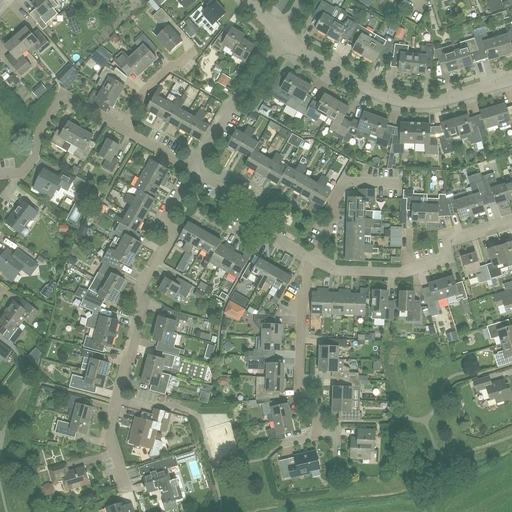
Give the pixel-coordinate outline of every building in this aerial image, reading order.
[(45,0),(36,0),(32,4),(42,16),(48,12),(54,18),(58,14),(54,10),(45,0)] [(53,0),(45,0),(54,10),(59,6),(53,0)] [(162,8),(161,9),(153,0),(151,0),(149,2),(157,12),(153,16),(165,30),(157,37),(171,52),(183,41),(166,23),(171,18),(162,8)] [(176,0),(184,8),(188,9),(196,2),(194,0),(176,0)] [(327,36),(341,11),(337,8),(335,9),(322,1),(315,14),(322,18),(315,29),(327,36)] [(213,26),(227,13),(217,3),(206,12),(202,7),(190,17),(199,27),(208,20),(213,26)] [(386,10),(383,15),(389,18),(392,13),(386,10)] [(351,35),(358,25),(359,22),(346,15),(346,13),(341,11),(327,36),(338,42),(345,31),(351,35)] [(43,30),(48,26),(41,18),(36,21),(43,30)] [(511,25),(511,23),(505,25),(507,31),(501,33),(503,37),(496,39),(501,57),(511,53),(511,45),(511,41),(511,40),(511,25)] [(364,57),(373,41),(376,35),(358,25),(351,35),(351,36),(359,41),(353,51),(364,57)] [(27,28),(16,37),(27,50),(33,45),(40,54),(50,45),(41,33),(35,38),(27,28)] [(402,40),(406,30),(399,28),(395,38),(402,40)] [(243,40),(243,39),(245,36),(233,29),(227,39),(221,36),(212,48),(221,53),(226,46),(235,52),(235,51),(236,52),(243,40)] [(386,57),(393,45),(392,45),(395,40),(393,40),(396,34),(391,31),(388,36),(387,36),(384,40),(383,39),(380,44),(373,41),(364,57),(374,63),(380,53),(386,57)] [(113,44),(119,40),(114,32),(108,35),(113,44)] [(501,57),(496,39),(489,41),(486,33),(474,37),(475,39),(479,51),(485,49),(489,61),(501,57)] [(140,49),(135,54),(148,68),(157,59),(149,50),(154,45),(144,35),(135,43),(140,49)] [(22,55),(27,50),(16,37),(5,47),(14,56),(8,61),(22,77),(32,67),(29,63),(22,55)] [(243,40),(243,39),(243,40),(236,52),(235,51),(235,52),(233,55),(243,61),(238,68),(247,73),(254,59),(249,56),(255,46),(243,40)] [(479,51),(475,39),(460,43),(462,49),(456,51),(461,69),(473,65),(470,55),(479,52),(479,51)] [(434,55),(433,47),(433,45),(432,45),(426,44),(426,46),(421,46),(420,56),(414,55),(412,74),(424,75),(426,62),(433,63),(434,55)] [(412,74),(414,55),(408,54),(409,46),(395,45),(394,58),(401,59),(399,72),(412,74)] [(461,69),(456,51),(455,51),(454,45),(435,51),(440,64),(446,62),(449,73),(461,69)] [(100,61),(105,53),(96,47),(91,54),(100,61)] [(115,62),(125,72),(129,77),(135,72),(138,77),(148,68),(135,54),(130,59),(124,53),(115,62)] [(119,74),(106,67),(105,67),(100,77),(101,78),(98,84),(104,88),(119,97),(125,86),(115,80),(119,74)] [(75,82),(79,75),(70,70),(67,78),(75,82)] [(220,73),(215,81),(223,86),(228,78),(220,73)] [(276,81),(269,95),(282,102),(287,93),(292,96),(301,81),(299,80),(300,78),(293,74),(292,76),(290,74),(283,85),(276,81)] [(169,75),(168,78),(172,80),(169,91),(180,95),(184,80),(169,75)] [(312,87),(301,81),(292,96),(298,99),(293,108),(305,115),(313,102),(306,98),(312,87)] [(222,93),(224,88),(218,84),(215,89),(222,93)] [(41,86),(31,94),(35,98),(45,90),(41,86)] [(157,116),(166,101),(159,97),(164,89),(160,87),(146,110),(157,116)] [(113,107),(119,97),(104,88),(101,93),(96,90),(93,94),(91,95),(87,102),(100,109),(104,102),(113,107)] [(203,101),(201,92),(194,94),(196,102),(203,101)] [(179,129),(188,113),(181,109),(185,101),(187,97),(184,95),(181,99),(182,99),(168,123),(179,129)] [(325,95),(320,103),(314,100),(313,102),(305,115),(317,122),(322,115),(328,118),(338,102),(325,95)] [(168,123),(182,99),(181,99),(178,97),(173,105),(166,101),(157,116),(168,123)] [(350,109),(338,102),(328,118),(334,122),(330,130),(328,133),(340,140),(338,144),(340,145),(346,134),(352,124),(343,119),(350,109)] [(511,116),(509,117),(505,105),(493,108),(498,125),(500,131),(511,127),(511,116)] [(498,125),(493,108),(481,112),(485,124),(478,127),(481,138),(488,136),(486,129),(498,125)] [(190,135),(203,112),(199,110),(195,117),(188,113),(179,129),(190,135)] [(207,114),(203,112),(190,135),(201,142),(210,126),(203,122),(207,114)] [(364,113),(361,122),(355,120),(352,124),(346,134),(357,137),(358,138),(359,139),(361,139),(363,137),(368,139),(369,135),(370,135),(376,117),(374,116),(373,114),(368,112),(367,113),(364,113)] [(388,121),(386,120),(385,118),(380,116),(379,118),(376,117),(370,135),(368,139),(376,142),(376,144),(386,148),(390,136),(384,134),(388,121)] [(481,138),(478,127),(472,128),(468,116),(455,120),(460,136),(462,140),(468,138),(469,142),(471,142),(471,145),(482,142),(481,138)] [(453,138),(460,136),(455,120),(442,124),(445,137),(440,138),(445,155),(456,152),(454,145),(455,144),(453,138)] [(68,151),(81,129),(69,122),(63,133),(57,130),(50,141),(68,151)] [(415,144),(416,124),(402,124),(401,138),(393,137),(390,153),(404,154),(404,144),(415,144)] [(439,155),(438,139),(429,139),(430,125),(416,124),(415,144),(426,145),(426,154),(439,155)] [(238,152),(252,129),(248,127),(243,135),(236,131),(227,146),(238,152)] [(93,136),(81,129),(68,151),(68,152),(72,144),(78,147),(74,155),(85,161),(92,150),(87,147),(93,136)] [(249,158),(258,143),(251,139),(256,131),(252,129),(238,152),(249,158)] [(113,157),(120,146),(108,139),(99,156),(106,160),(102,167),(112,173),(119,161),(113,157)] [(256,173),(264,157),(257,153),(262,145),(258,143),(249,158),(245,166),(256,173)] [(267,179),(280,156),(276,153),(271,161),(264,157),(256,173),(267,179)] [(280,183),(286,170),(280,166),(284,158),(280,156),(267,179),(278,185),(280,183)] [(151,159),(145,169),(167,181),(170,176),(167,174),(169,170),(151,159)] [(290,189),(303,166),(299,163),(295,171),(288,167),(286,170),(280,183),(290,189)] [(301,195),(310,180),(303,176),(307,168),(303,166),(290,189),(301,195)] [(167,181),(145,169),(140,178),(159,189),(161,185),(164,187),(167,181)] [(325,188),(329,180),(334,172),(331,170),(326,179),(325,178),(312,201),(323,208),(332,192),(325,188)] [(62,187),(68,191),(74,178),(62,172),(59,178),(44,171),(35,189),(52,198),(56,191),(59,192),(62,187)] [(510,201),(505,184),(498,186),(494,173),(482,177),(483,181),(488,197),(494,195),(497,205),(510,201)] [(312,201),(325,178),(321,176),(317,184),(310,180),(301,195),(312,201)] [(156,193),(159,189),(140,178),(135,188),(140,191),(156,200),(160,195),(156,193)] [(488,198),(488,197),(483,181),(470,185),(474,196),(468,198),(467,198),(473,216),(485,212),(482,200),(488,198)] [(348,198),(348,211),(366,211),(366,203),(375,203),(375,190),(359,190),(359,198),(348,198)] [(150,211),(156,200),(140,191),(136,198),(129,193),(126,197),(150,211)] [(427,222),(427,199),(427,196),(413,196),(413,191),(404,191),(403,200),(407,200),(407,211),(413,211),(412,222),(427,222)] [(467,198),(468,198),(466,192),(454,196),(453,194),(446,195),(447,205),(448,209),(449,212),(457,210),(461,220),(473,216),(467,198)] [(446,195),(439,194),(439,199),(427,199),(427,222),(438,222),(439,209),(448,209),(447,205),(446,195)] [(150,211),(126,197),(124,201),(132,206),(128,213),(143,222),(150,211)] [(33,219),(38,213),(22,200),(17,206),(19,208),(7,224),(19,233),(32,217),(33,219)] [(373,213),(366,212),(366,211),(348,211),(347,223),(382,224),(382,220),(373,219),(373,213)] [(137,233),(143,222),(128,213),(124,220),(116,215),(114,220),(137,233)] [(137,233),(114,220),(120,223),(114,233),(118,235),(119,239),(116,244),(136,255),(142,244),(130,237),(134,231),(137,233)] [(186,252),(199,229),(188,223),(180,238),(187,242),(182,250),(186,252)] [(365,230),(371,230),(371,228),(374,228),(382,228),(382,224),(347,223),(347,236),(365,236),(365,230)] [(391,227),(391,238),(402,238),(402,228),(391,227)] [(202,250),(210,235),(199,229),(186,252),(190,254),(195,246),(202,250)] [(385,245),(387,237),(372,233),(370,241),(385,245)] [(208,264),(209,262),(220,244),(221,241),(210,235),(202,250),(209,254),(204,262),(208,264)] [(364,244),(365,236),(347,236),(346,249),(373,250),(373,245),(364,244)] [(6,238),(4,243),(14,248),(16,243),(6,238)] [(401,248),(402,238),(391,238),(390,247),(401,248)] [(116,267),(118,269),(122,271),(125,264),(130,267),(136,255),(116,244),(113,242),(110,248),(109,248),(107,253),(103,259),(117,267),(116,267)] [(511,242),(501,246),(507,263),(509,268),(511,266),(511,242)] [(219,268),(231,246),(226,243),(224,246),(220,244),(209,262),(219,268)] [(228,273),(238,255),(234,252),(236,249),(231,246),(219,268),(228,273)] [(508,268),(507,263),(501,246),(488,250),(492,263),(486,265),(491,280),(503,276),(501,270),(508,268)] [(364,262),(364,254),(378,254),(378,250),(373,250),(346,249),(346,261),(364,262)] [(35,263),(22,254),(17,250),(13,255),(7,250),(0,258),(0,269),(10,278),(18,267),(27,274),(35,263)] [(242,257),(238,255),(228,273),(238,279),(251,256),(245,252),(242,257)] [(491,280),(486,265),(480,267),(475,254),(462,258),(469,281),(477,278),(479,284),(491,281),(491,280)] [(116,267),(117,267),(103,259),(105,261),(99,273),(96,278),(120,292),(120,291),(122,292),(126,285),(124,284),(126,281),(115,275),(118,269),(116,267)] [(257,288),(271,265),(260,259),(255,266),(250,263),(242,277),(247,280),(251,274),(258,278),(253,286),(257,288)] [(273,287),(282,271),(271,265),(257,288),(262,291),(266,283),(273,287)] [(293,278),(282,271),(273,287),(280,291),(275,299),(274,302),(278,304),(293,278)] [(453,277),(441,281),(446,298),(455,296),(457,302),(467,299),(464,287),(457,289),(453,277)] [(119,294),(120,292),(96,278),(88,291),(83,299),(97,306),(102,297),(113,304),(114,301),(116,302),(120,295),(119,294)] [(166,279),(159,291),(174,299),(177,293),(187,298),(193,286),(178,278),(175,284),(166,279)] [(438,301),(446,298),(441,281),(428,284),(432,297),(425,299),(431,317),(440,314),(439,311),(441,311),(438,301)] [(322,314),(323,289),(317,289),(317,293),(312,292),(311,314),(322,314)] [(333,315),(334,293),(329,293),(329,289),(323,289),(322,314),(333,315)] [(366,316),(366,296),(367,289),(360,289),(360,294),(355,294),(354,316),(366,316)] [(344,315),(345,290),(339,290),(339,294),(334,293),(333,315),(344,315)] [(354,316),(355,294),(351,294),(351,290),(345,290),(344,315),(354,316)] [(511,293),(511,290),(493,296),(497,307),(504,305),(507,314),(511,312),(511,293)] [(387,307),(388,296),(388,292),(373,291),(372,319),(392,320),(393,308),(387,307)] [(420,301),(414,301),(415,293),(400,292),(399,311),(408,312),(408,321),(419,322),(420,301)] [(97,306),(83,299),(80,306),(84,307),(95,312),(98,306),(97,306)] [(38,312),(28,303),(23,300),(19,306),(14,302),(6,312),(21,323),(25,319),(30,323),(38,312)] [(245,310),(237,306),(231,302),(225,313),(239,322),(246,310),(245,310)] [(17,328),(21,323),(6,312),(0,319),(0,323),(3,326),(0,330),(0,332),(15,343),(23,332),(17,328)] [(180,320),(187,322),(189,315),(175,312),(174,318),(168,316),(167,319),(160,317),(157,328),(174,333),(176,327),(178,327),(180,320)] [(119,322),(94,315),(93,317),(89,320),(87,327),(86,327),(115,335),(119,322)] [(255,317),(255,324),(260,331),(263,331),(262,337),(282,338),(282,325),(269,325),(270,318),(255,317)] [(500,337),(502,344),(511,340),(511,326),(504,329),(502,322),(487,327),(491,340),(500,337)] [(98,344),(112,348),(115,335),(86,327),(85,327),(96,330),(94,338),(86,336),(83,347),(96,350),(98,344)] [(178,334),(174,333),(157,328),(154,340),(161,341),(160,344),(166,346),(165,352),(179,356),(181,350),(174,348),(178,334)] [(281,351),(282,338),(262,337),(262,338),(256,337),(256,350),(254,349),(254,357),(268,357),(268,350),(281,351)] [(332,346),(320,346),(319,359),(338,360),(339,347),(347,347),(347,340),(332,340),(332,346)] [(511,340),(502,344),(504,351),(498,353),(498,354),(494,355),(498,367),(511,363),(511,340)] [(0,354),(5,359),(10,352),(0,344),(0,354)] [(98,353),(84,350),(82,357),(86,358),(82,370),(106,376),(110,364),(96,360),(98,353)] [(149,356),(146,369),(170,375),(162,373),(164,366),(173,368),(176,357),(163,353),(162,359),(149,356)] [(284,378),(284,364),(268,363),(269,357),(268,357),(254,357),(248,357),(248,363),(259,364),(258,370),(267,370),(267,377),(284,378)] [(359,373),(350,373),(350,369),(344,367),(344,360),(338,360),(319,359),(319,372),(336,372),(335,380),(346,380),(359,381),(359,373)] [(171,376),(170,375),(146,369),(142,382),(152,385),(150,391),(166,395),(169,383),(171,376)] [(103,389),(106,376),(82,370),(88,371),(86,379),(77,377),(76,381),(72,380),(70,387),(88,392),(90,385),(103,389)] [(283,392),(284,378),(267,377),(258,377),(258,385),(256,385),(256,401),(270,399),(271,391),(283,392)] [(497,404),(511,399),(511,395),(510,389),(507,390),(504,380),(492,384),(489,377),(473,382),(477,392),(487,389),(491,401),(495,399),(497,404)] [(333,399),(360,400),(361,385),(368,385),(368,381),(359,381),(346,380),(346,387),(334,387),(333,399)] [(75,411),(74,418),(90,422),(94,408),(84,405),(86,399),(70,395),(66,408),(75,411)] [(360,413),(360,400),(333,399),(333,412),(347,413),(346,420),(361,420),(361,413),(360,413)] [(273,414),(275,421),(291,417),(288,404),(278,406),(277,400),(261,404),(264,416),(273,414)] [(130,443),(148,448),(152,449),(150,457),(162,456),(163,448),(163,446),(163,444),(162,443),(161,442),(159,441),(155,440),(158,430),(166,432),(171,414),(155,410),(152,422),(136,418),(134,426),(134,427),(130,443)] [(294,431),(291,417),(275,421),(276,428),(267,430),(270,443),(286,439),(284,433),(294,431)] [(86,435),(90,422),(74,418),(72,425),(58,421),(55,433),(75,438),(77,432),(86,435)] [(374,450),(375,431),(359,430),(358,442),(352,441),(351,458),(371,459),(371,450),(374,450)] [(193,452),(176,457),(176,456),(144,465),(139,472),(141,477),(143,476),(148,493),(158,489),(159,492),(161,491),(165,503),(163,503),(165,511),(166,511),(178,508),(176,500),(182,498),(176,477),(170,479),(167,470),(179,466),(178,463),(195,458),(193,452)] [(310,471),(320,469),(316,452),(294,457),(296,464),(289,466),(291,477),(310,473),(310,471)] [(66,490),(89,483),(84,467),(68,472),(66,465),(49,470),(54,484),(63,481),(66,490)] [(47,482),(39,487),(44,495),(52,490),(47,482)] [(133,511),(131,504),(123,506),(122,503),(108,507),(109,511),(133,511)]
